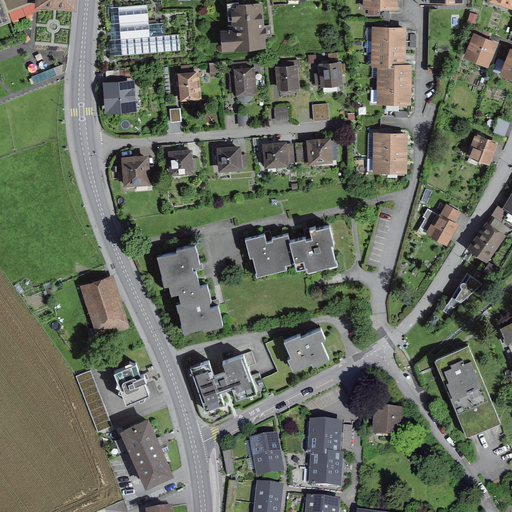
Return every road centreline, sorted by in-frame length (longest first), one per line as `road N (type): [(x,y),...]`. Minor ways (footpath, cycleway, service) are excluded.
road 1 (secondary): [(87,0),(81,111),(88,167),(194,448)]
road 2 (residential): [(511,145),(444,275),(378,350)]
road 3 (residential): [(378,350),(194,448)]
road 4 (residential): [(378,350),(492,511)]
road 5 (unknown): [(352,511),(355,442),(344,367)]
